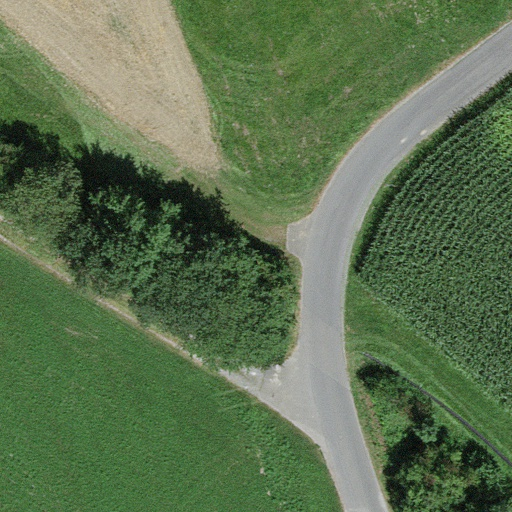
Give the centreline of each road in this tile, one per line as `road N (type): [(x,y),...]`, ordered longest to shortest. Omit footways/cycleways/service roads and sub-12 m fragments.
road 1 (unclassified): [(511,54),(349,193),(322,337),(383,511)]
road 2 (track): [(367,467),(0,226)]
